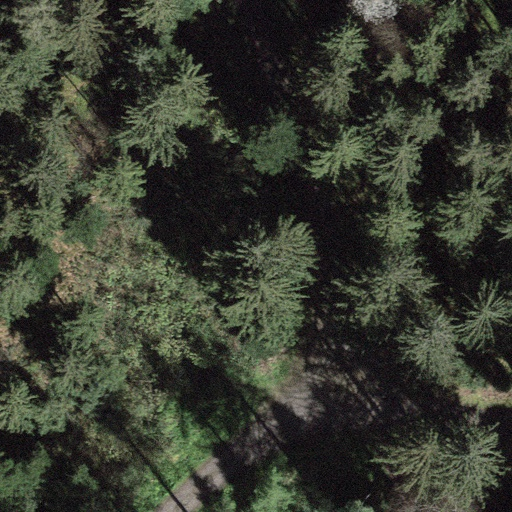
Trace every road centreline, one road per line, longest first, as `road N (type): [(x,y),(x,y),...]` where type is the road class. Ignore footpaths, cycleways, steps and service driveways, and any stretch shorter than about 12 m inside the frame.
road 1 (track): [(251,0),(365,407)]
road 2 (track): [(511,413),(365,407),(259,438),(179,511)]
